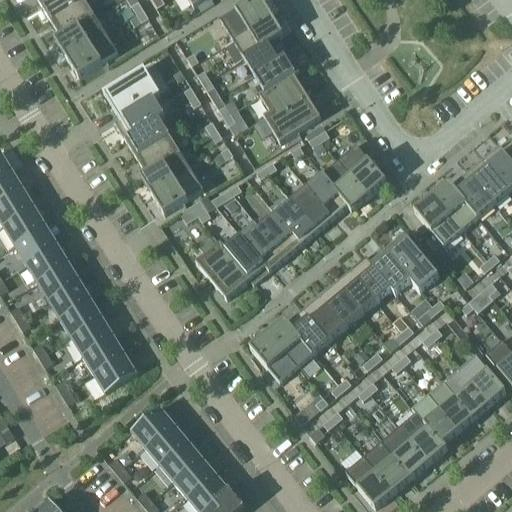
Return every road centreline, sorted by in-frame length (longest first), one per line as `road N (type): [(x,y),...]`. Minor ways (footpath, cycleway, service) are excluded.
road 1 (residential): [(303,511),(255,453),(0,68)]
road 2 (residential): [(304,0),(402,154),(429,154),(511,87)]
road 3 (residential): [(0,381),(86,511)]
